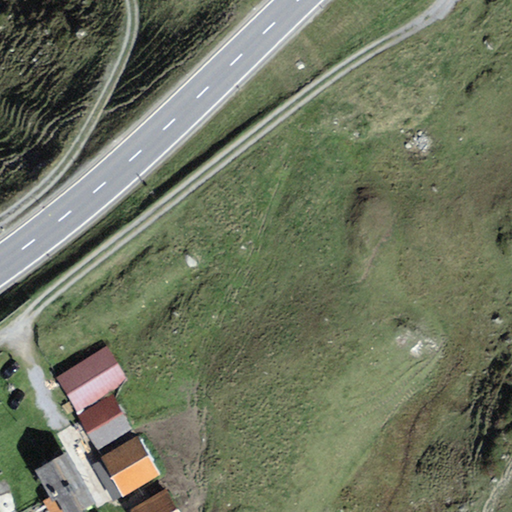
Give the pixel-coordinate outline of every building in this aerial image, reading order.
[(107,354),(61,383),(81,415),(127,386),(107,354)] [(114,403),(80,422),(98,454),(132,435),(114,403)] [(137,445),(107,463),(128,498),(158,480),(137,445)] [(84,511),(93,507),(67,459),(41,473),(63,511),(84,511)] [(178,511),(168,495),(139,511),(178,511)]
